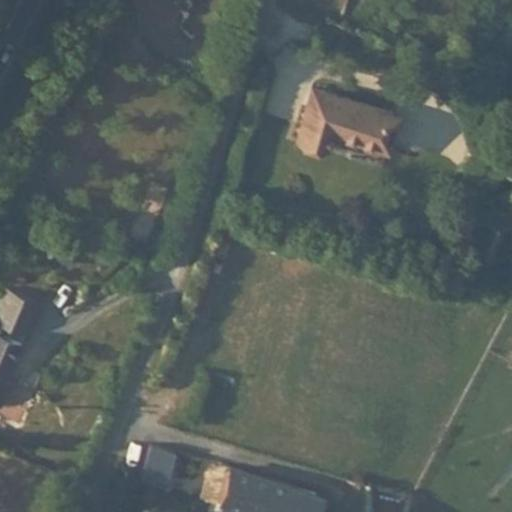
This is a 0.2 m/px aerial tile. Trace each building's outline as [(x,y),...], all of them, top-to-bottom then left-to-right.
[(309,88),(304,107),(332,115),(338,96),(309,88)] [(304,107),(296,138),(303,140),(316,144),(324,146),(328,131),(376,145),(386,109),(338,96),(332,115),(304,107)] [(386,109),(376,145),(384,146),(393,111),(386,109)] [(303,140),(302,145),(315,148),(316,144),(303,140)] [(19,264),(0,300),(0,384),(5,387),(20,359),(11,355),(30,318),(17,311),(22,302),(35,309),(50,281),(19,264)] [(17,311),(30,318),(35,309),(22,302),(17,311)] [(226,466),(215,501),(251,511),(309,511),(315,492),(226,466)]
